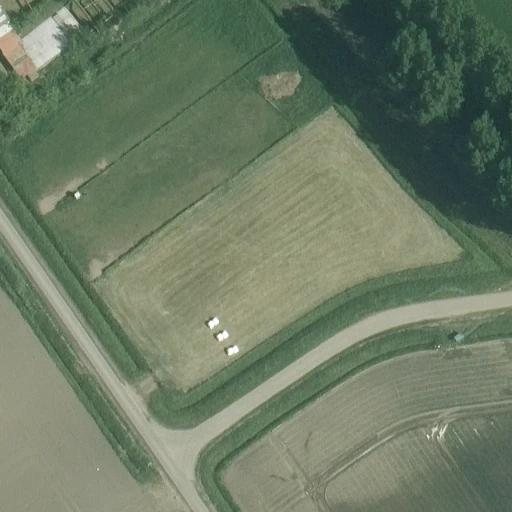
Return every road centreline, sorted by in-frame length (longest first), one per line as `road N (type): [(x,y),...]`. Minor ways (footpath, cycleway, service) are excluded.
road 1 (unclassified): [(167,459),(383,319),(511,300)]
road 2 (unclassified): [(167,459),(0,214)]
